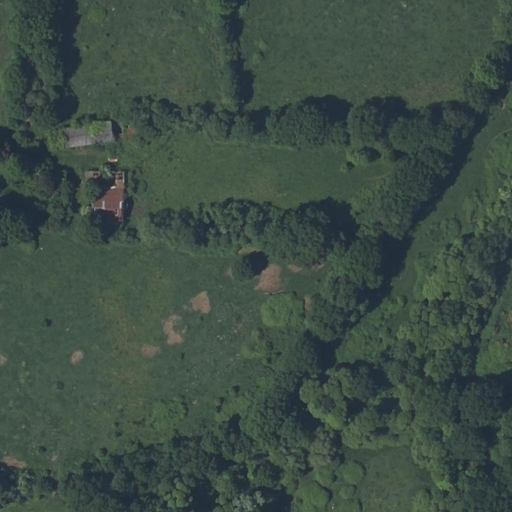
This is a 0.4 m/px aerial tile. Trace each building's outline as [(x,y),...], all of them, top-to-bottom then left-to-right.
[(33,90),(22,90),(24,121),(35,121),(33,90)] [(131,117),(49,132),(50,140),(63,139),(64,148),(126,136),(138,134),(134,117),(131,117)] [(0,145),(0,148),(2,149),(6,149),(6,151),(18,151),(17,139),(5,139),(5,142),(2,142),(1,143),(0,145)] [(92,178),(92,187),(123,186),(125,186),(124,167),(87,168),(86,179),(92,178)] [(70,170),(50,170),(51,184),(70,184),(70,170)] [(123,186),(92,187),(92,219),(124,218),(123,194),(123,186)]
